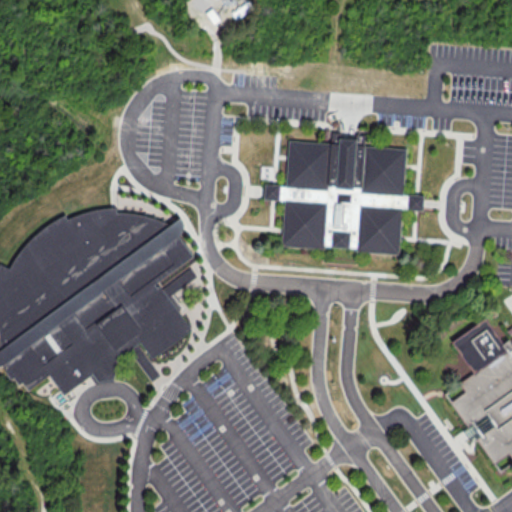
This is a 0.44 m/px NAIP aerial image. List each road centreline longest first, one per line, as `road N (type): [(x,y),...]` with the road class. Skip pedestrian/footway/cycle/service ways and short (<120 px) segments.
road 1 (residential): [(477,241),(461,280),(437,289),(254,282),(222,270),(205,221)]
road 2 (residential): [(431,511),(359,408),(345,370),(349,288)]
road 3 (residential): [(319,286),(320,393),(396,511)]
